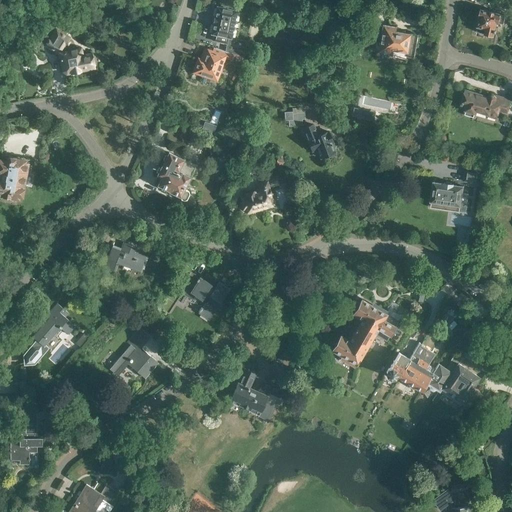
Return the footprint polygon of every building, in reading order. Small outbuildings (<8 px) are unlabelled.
[(348,21),(362,23),(365,5),(351,3),(350,8),(349,8),(348,13),(346,13),(345,19),(348,19),(348,21)] [(213,35),(212,41),(227,45),(228,39),(231,39),(237,10),(216,6),(210,35),(213,35)] [(482,9),(480,17),(477,32),(495,36),(498,23),(504,25),(506,15),(482,9)] [(408,56),(415,57),(419,35),(397,31),(398,27),(385,24),(380,51),(393,54),(394,50),(408,52),(408,56)] [(57,30),(48,43),(58,50),(57,52),(59,54),(63,71),(66,73),(95,67),(94,66),(95,63),(95,61),(94,60),(93,58),(91,52),(83,53),(81,46),(69,49),(65,46),(67,42),(66,41),(68,37),(57,30)] [(234,55),(218,49),(217,52),(207,49),(203,59),(198,58),(193,72),(218,81),(225,58),(232,61),(234,55)] [(466,107),(465,111),(466,111),(465,114),(474,117),(475,114),(476,114),(477,112),(487,115),(487,116),(497,119),(499,115),(500,111),(507,113),(511,100),(500,97),(500,99),(497,98),(497,97),(496,96),(495,95),(493,94),(492,94),(491,95),(490,96),(489,97),(466,90),(461,106),(466,107)] [(288,121),(288,127),(302,126),(302,119),(305,119),(304,107),(291,108),(292,112),(284,112),(285,121),(288,121)] [(353,107),(351,116),(374,121),(376,112),(353,107)] [(210,121),(217,127),(223,120),(216,114),(210,121)] [(333,142),(329,131),(318,135),(313,124),(303,128),(313,151),(317,149),(321,158),(324,156),(326,157),(331,155),(333,153),(335,152),(332,143),(333,142)] [(195,165),(184,159),(169,152),(168,154),(165,155),(163,159),(164,161),(162,166),(161,166),(157,174),(161,176),(157,185),(160,186),(162,189),(164,190),(167,189),(170,191),(170,192),(180,196),(181,199),(184,201),(187,200),(190,194),(189,191),(188,191),(185,189),(191,176),(190,175),(195,165)] [(277,154),(275,166),(283,167),(285,156),(277,154)] [(0,179),(25,184),(29,163),(25,162),(26,159),(16,157),(16,158),(10,157),(8,159),(7,160),(0,158),(0,179)] [(237,176),(245,178),(249,163),(241,161),(237,176)] [(462,182),(479,185),(482,170),(465,167),(462,182)] [(290,172),(279,175),(282,188),(293,185),(290,172)] [(242,196),(243,202),(241,202),(243,209),(245,208),(246,212),(265,207),(266,210),(272,208),(271,205),(274,204),(269,187),(280,184),(278,177),(268,180),(268,179),(257,182),(259,191),(256,191),(255,189),(244,192),(244,195),(242,196)] [(25,184),(0,179),(0,198),(1,198),(1,195),(19,198),(20,196),(22,196),(25,184)] [(434,182),(430,208),(460,212),(460,211),(466,212),(468,194),(463,193),(464,186),(454,185),(455,184),(444,182),(443,183),(434,182)] [(117,262),(140,272),(147,255),(139,252),(140,248),(123,241),(121,247),(113,244),(112,247),(105,267),(114,271),(117,262)] [(198,313),(209,320),(221,302),(220,302),(229,288),(219,281),(215,288),(211,285),(212,284),(200,277),(199,278),(190,272),(178,290),(187,296),(190,292),(202,300),(203,298),(206,300),(198,313)] [(362,318),(390,334),(399,320),(386,312),(386,313),(362,300),(360,303),(357,302),(354,308),(356,309),(354,313),(362,318)] [(24,356),(25,364),(33,363),(45,349),(43,347),(60,328),(67,335),(75,326),(64,317),(68,312),(57,303),(49,313),(50,315),(32,337),(35,340),(33,343),(34,344),(24,356)] [(341,336),(366,351),(373,337),(374,337),(375,334),(386,340),(390,334),(362,318),(359,323),(356,322),(349,333),(352,335),(349,341),(341,336)] [(110,368),(118,376),(128,363),(144,376),(157,361),(142,348),(151,338),(139,328),(126,343),(129,346),(110,368)] [(366,351),(341,336),(339,340),(336,338),(333,344),(335,346),(333,349),(336,351),(335,353),(331,353),(330,357),(330,360),(334,362),(337,361),(339,358),(338,355),(339,353),(357,364),(360,359),(366,351)] [(419,342),(410,358),(399,378),(398,379),(420,392),(421,390),(422,391),(426,384),(435,368),(429,364),(435,353),(421,345),(422,344),(419,342)] [(472,342),(464,356),(470,360),(478,345),(472,342)] [(435,368),(426,384),(430,386),(429,387),(430,388),(432,390),(434,390),(435,389),(439,391),(441,388),(448,376),(449,377),(458,363),(465,353),(459,348),(450,362),(451,363),(447,369),(439,363),(435,368)] [(284,360),(283,361),(287,366),(293,360),(292,359),(294,357),(290,353),(287,349),(280,357),(284,360)] [(399,378),(410,358),(399,352),(394,361),(393,360),(390,366),(388,367),(385,371),(386,376),(391,379),(395,378),(396,376),(399,378)] [(448,376),(441,388),(463,402),(479,377),(458,363),(449,377),(448,376)] [(238,382),(230,400),(250,408),(249,410),(268,419),(276,401),(279,403),(283,393),(280,391),(281,390),(263,382),(258,392),(249,387),(255,373),(245,369),(239,383),(238,382)] [(37,433),(37,413),(25,413),(25,430),(10,431),(10,460),(20,460),(20,464),(30,464),(30,460),(30,459),(30,458),(30,457),(29,457),(30,452),(37,452),(37,446),(42,446),(42,438),(37,438),(37,433)] [(68,511),(65,510),(62,510),(59,511),(94,511),(95,510),(98,511),(109,511),(121,493),(106,484),(101,493),(86,483),(68,511)] [(452,485),(452,491),(468,490),(468,483),(452,485)] [(463,503),(455,504),(455,500),(456,499),(448,489),(433,500),(440,511),(450,503),(452,505),(452,511),(470,511),(471,506),(463,507),(463,503)]
